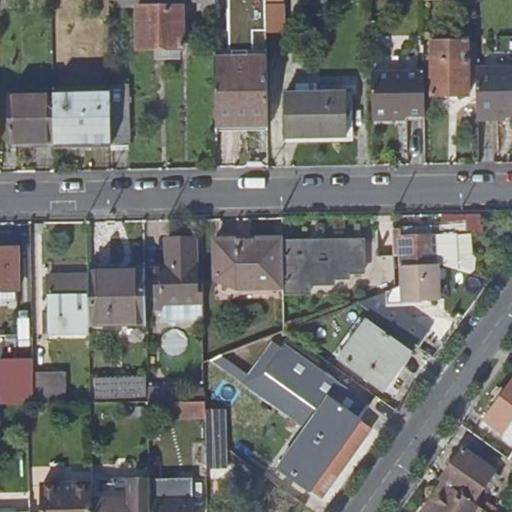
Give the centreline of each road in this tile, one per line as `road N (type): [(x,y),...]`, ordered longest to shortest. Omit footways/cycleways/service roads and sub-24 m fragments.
road 1 (residential): [(0,198),(511,191)]
road 2 (residential): [(362,511),(511,305)]
